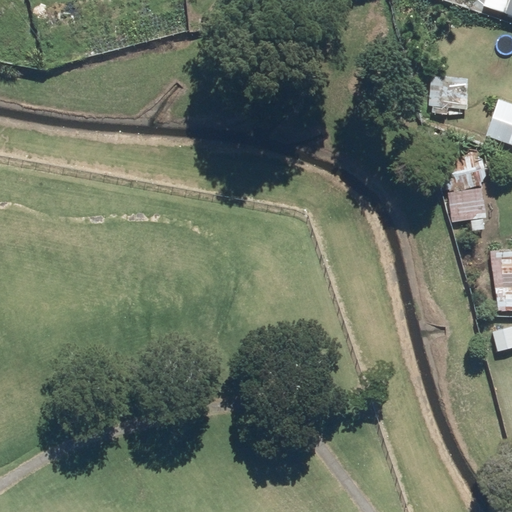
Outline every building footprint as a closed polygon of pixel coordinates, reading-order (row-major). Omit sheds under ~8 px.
[(511,0),(486,0),(484,7),(511,16),(511,0)] [(439,75),(429,74),(426,111),(468,115),(471,79),(461,78),(461,68),(440,66),(439,75)] [(487,136),(511,144),(511,103),(499,99),(487,136)] [(448,189),(482,186),(478,153),(444,157),(448,189)] [(448,189),(451,220),(468,218),(469,230),(487,228),(482,186),(448,189)] [(511,250),(494,250),(495,310),(511,309),(511,250)] [(511,324),(490,330),(495,351),(511,346),(511,324)]
